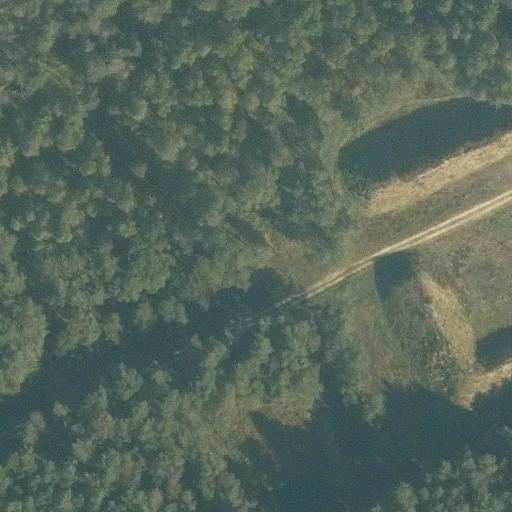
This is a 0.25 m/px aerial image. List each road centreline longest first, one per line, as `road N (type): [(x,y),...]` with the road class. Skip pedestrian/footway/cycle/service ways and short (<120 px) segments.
road 1 (track): [(0,432),(511,193)]
road 2 (track): [(417,0),(435,40),(424,71),(344,140),(342,196),(367,261)]
